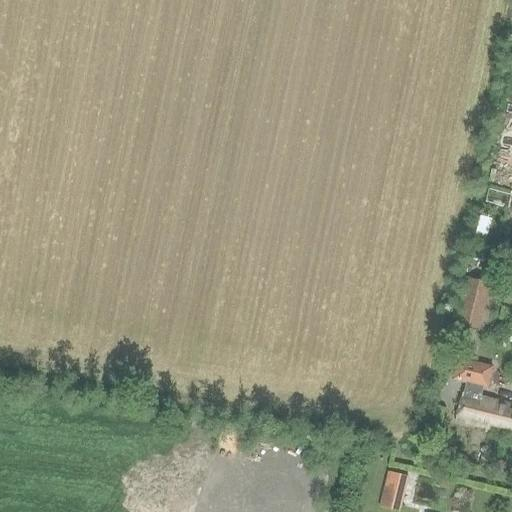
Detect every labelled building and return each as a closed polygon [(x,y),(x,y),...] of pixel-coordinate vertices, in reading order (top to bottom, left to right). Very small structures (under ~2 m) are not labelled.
[(470,262),(482,266),(485,256),(473,253),(470,262)] [(501,280),(507,256),(495,253),(489,277),(501,280)] [(479,332),(491,284),(467,279),(455,326),(479,332)] [(509,407),(479,400),(481,390),(487,391),(491,372),(461,365),(456,384),(468,386),(465,396),(462,396),(456,421),(489,428),(490,424),(511,429),(511,413),(508,413),(509,407)] [(394,511),(401,511),(409,478),(388,473),(380,508),(394,511)]
